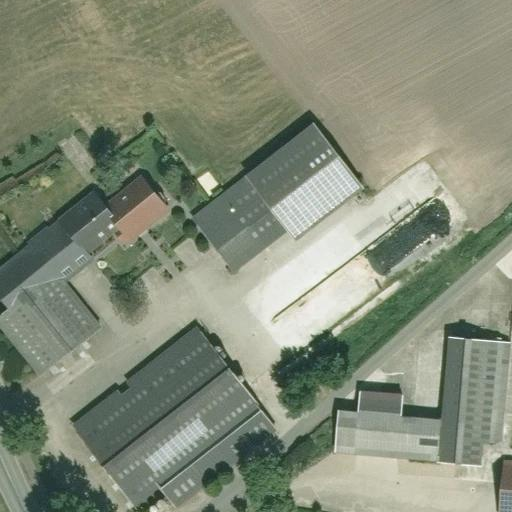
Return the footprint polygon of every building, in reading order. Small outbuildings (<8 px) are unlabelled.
[(63,148),(87,177),(133,140),(109,111),(63,148)] [(233,195),(272,249),(364,182),(325,128),(233,195)] [(123,240),(133,253),(178,218),(147,180),(110,209),(103,200),(0,280),(0,321),(50,384),(117,332),(75,278),(123,240)] [(80,429),(143,511),(175,511),(280,432),(204,334),(80,429)] [(481,349),(424,346),(421,405),(348,401),(345,454),(448,460),(449,456),(490,458),(491,447),(509,448),(511,392),(511,348),(481,347),(481,349)]
